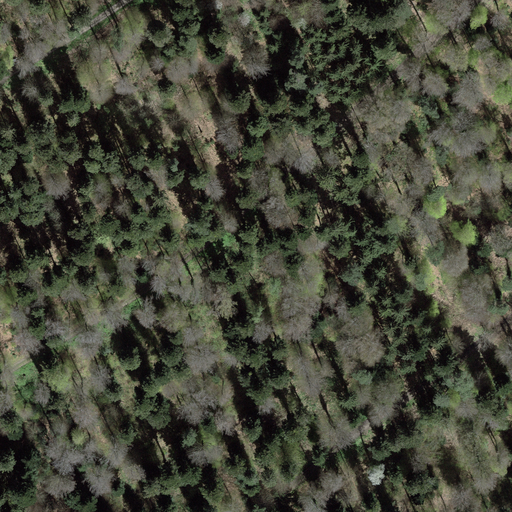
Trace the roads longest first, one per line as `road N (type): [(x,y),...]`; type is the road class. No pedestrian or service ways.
road 1 (track): [(470,0),(191,257),(0,377)]
road 2 (track): [(511,317),(262,511)]
road 3 (track): [(128,0),(0,75)]
